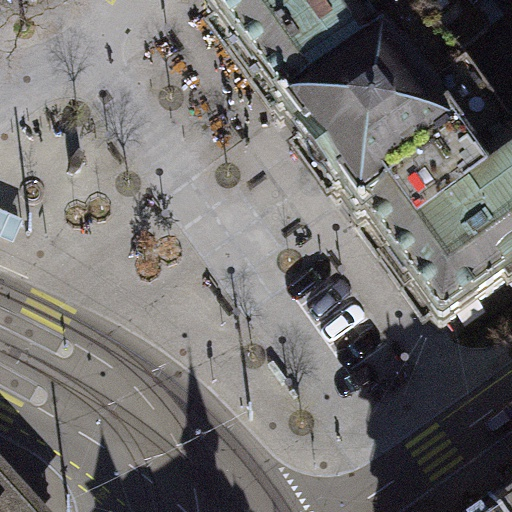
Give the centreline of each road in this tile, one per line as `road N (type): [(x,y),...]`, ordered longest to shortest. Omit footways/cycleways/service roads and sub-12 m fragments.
road 1 (residential): [(77,52),(389,476)]
road 2 (secondary): [(237,511),(224,469),(172,399),(47,310),(0,292)]
road 3 (secondary): [(0,405),(171,511)]
road 4 (residential): [(389,476),(511,390)]
